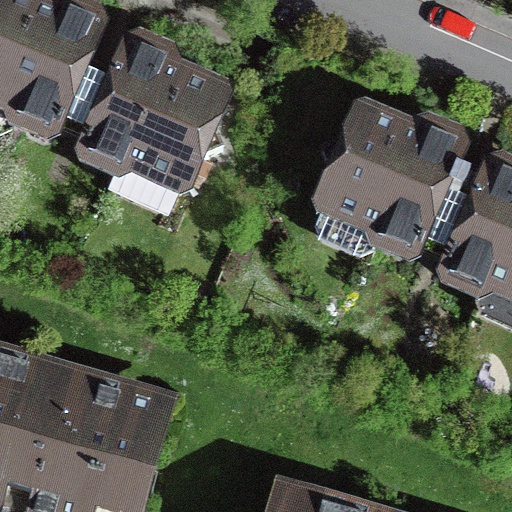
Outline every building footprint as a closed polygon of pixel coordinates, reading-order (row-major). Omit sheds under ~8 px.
[(76,130),(97,80),(85,75),(103,34),(96,17),(68,5),(50,12),(21,0),(0,0),(0,138),(12,134),(15,125),(48,138),(61,133),(64,125),(76,130)] [(97,80),(76,130),(87,135),(81,149),(86,162),(119,176),(114,185),(119,198),(158,215),(172,210),(180,191),(193,186),(204,160),(224,152),(216,132),(227,106),(222,93),(175,73),(168,55),(141,44),(123,51),(109,85),(97,80)] [(318,199),(323,212),(316,231),(321,244),(360,260),(373,255),(377,246),(409,259),(422,254),(425,246),(437,251),(458,203),(470,175),(458,170),(464,156),(457,138),(429,126),(412,134),(365,114),(352,119),(341,145),(321,153),(329,173),(318,199)] [(469,208),(458,203),(437,251),(448,256),(442,271),(447,284),(480,297),(476,306),(481,320),(511,332),(511,169),(502,165),(484,172),(469,208)] [(134,511),(164,410),(88,388),(77,428),(69,426),(70,420),(26,407),(35,373),(0,363),(0,511),(134,511)] [(334,511),(283,497),(279,511),(334,511)]
